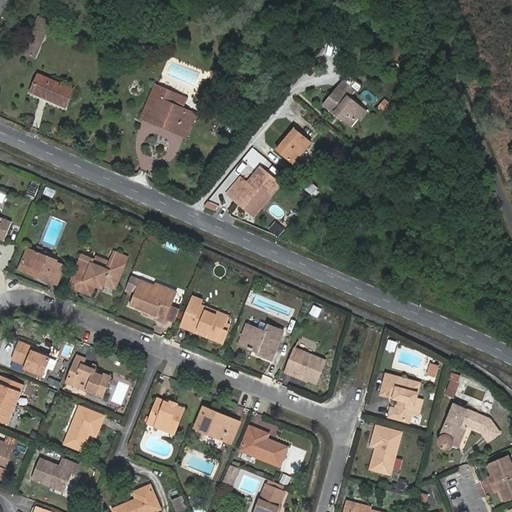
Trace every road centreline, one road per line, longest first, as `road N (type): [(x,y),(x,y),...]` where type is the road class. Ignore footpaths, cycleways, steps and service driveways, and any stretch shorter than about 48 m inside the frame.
road 1 (tertiary): [(511,355),(0,132)]
road 2 (residential): [(327,511),(344,453),(341,428),(163,351)]
road 3 (residential): [(163,351),(50,303),(0,307)]
